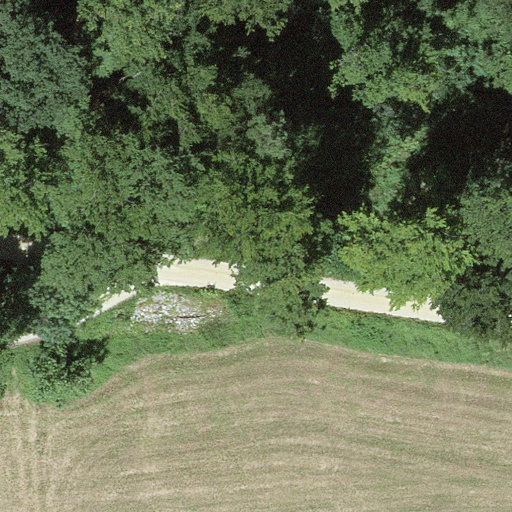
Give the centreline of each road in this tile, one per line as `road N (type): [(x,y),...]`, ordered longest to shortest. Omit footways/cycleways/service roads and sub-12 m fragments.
road 1 (track): [(0,322),(42,317),(150,261),(452,137),(511,103)]
road 2 (track): [(511,316),(0,246)]
